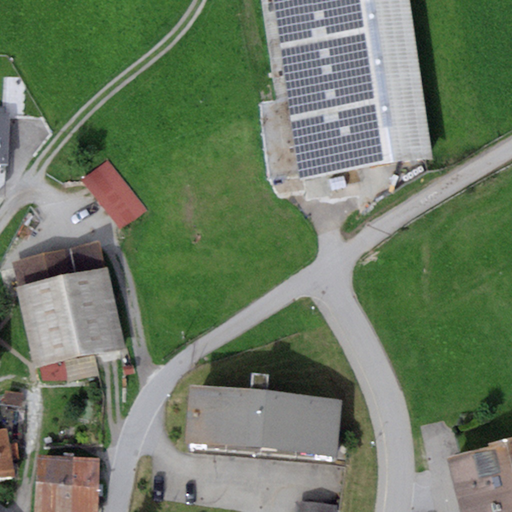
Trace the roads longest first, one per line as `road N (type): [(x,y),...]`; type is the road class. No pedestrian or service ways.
road 1 (unclassified): [(328,269),(172,371),(139,421),(114,511)]
road 2 (track): [(198,0),(184,29),(52,145),(0,219)]
road 3 (residential): [(394,511),(395,413),(328,269)]
road 4 (unclassified): [(511,150),(328,269)]
